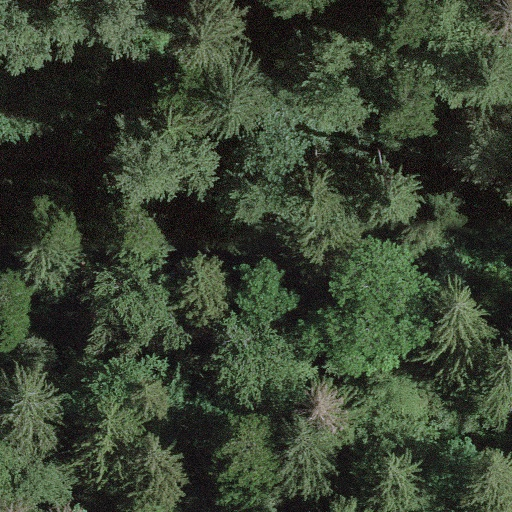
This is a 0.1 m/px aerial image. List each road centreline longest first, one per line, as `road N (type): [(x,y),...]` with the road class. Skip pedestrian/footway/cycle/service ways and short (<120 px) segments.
road 1 (track): [(511,479),(444,454),(211,401),(0,439)]
road 2 (track): [(145,0),(84,151),(97,420)]
